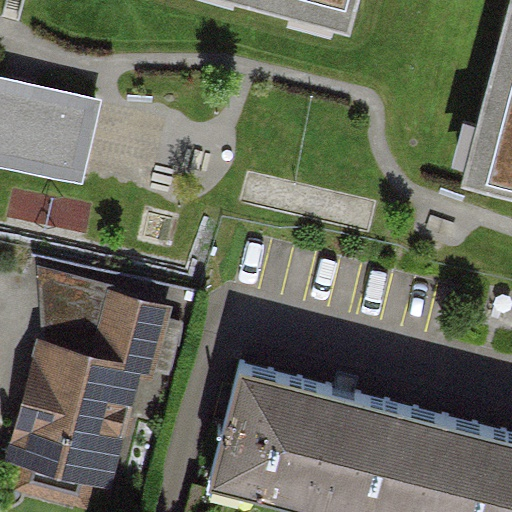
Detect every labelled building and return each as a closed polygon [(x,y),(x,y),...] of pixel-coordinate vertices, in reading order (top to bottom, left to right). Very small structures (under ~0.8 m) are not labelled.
[(242,0),(336,23),(341,0),(242,0)] [(511,0),(506,0),(459,176),(511,189),(511,0)] [(15,83),(0,79),(0,166),(78,184),(97,102),(15,83)] [(124,477),(172,300),(121,286),(102,355),(48,340),(18,448),(124,477)] [(511,511),(511,427),(231,357),(201,475),(349,511),(511,511)]
